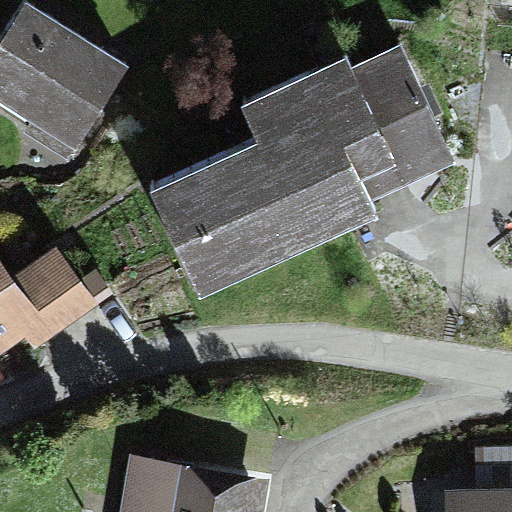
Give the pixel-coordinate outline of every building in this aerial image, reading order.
[(68,152),(125,62),(27,0),(20,0),(0,32),(0,86),(36,109),(25,126),(68,152)] [(374,208),(356,169),(439,131),(399,41),(398,46),(352,67),(344,50),(343,54),(245,99),(241,97),(259,135),(154,183),(152,179),(149,181),(198,289),(201,287),(200,284),(370,206),(374,208)] [(54,250),(2,286),(0,283),(0,333),(23,317),(37,336),(87,298),(54,250)] [(161,457),(145,453),(133,511),(237,511),(241,491),(157,475),(161,457)] [(511,511),(511,480),(446,482),(446,511),(511,511)]
